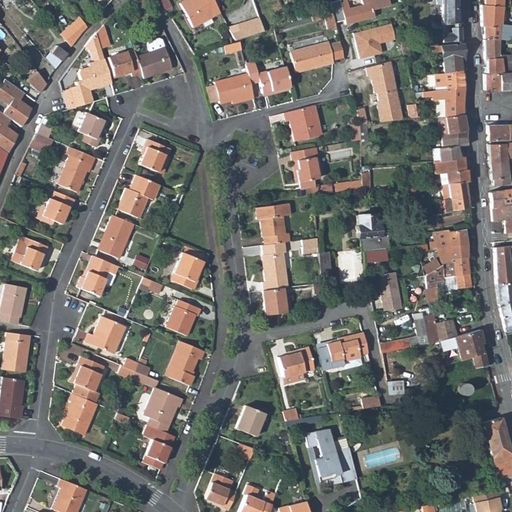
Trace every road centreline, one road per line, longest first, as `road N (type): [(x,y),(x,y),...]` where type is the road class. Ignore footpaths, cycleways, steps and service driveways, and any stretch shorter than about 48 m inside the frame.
road 1 (residential): [(205,123),(183,128),(136,113),(57,288),(34,446)]
road 2 (tertiary): [(511,405),(485,297),(470,0)]
road 3 (residential): [(230,339),(327,322),(329,312),(364,306),(383,399)]
road 4 (residential): [(0,194),(74,48),(122,0)]
road 5 (residential): [(230,339),(205,441),(175,511)]
road 6 (residential): [(213,183),(230,339)]
road 7 (residential): [(34,446),(105,467),(172,511)]
road 8 (residential): [(152,0),(192,75),(205,123)]
